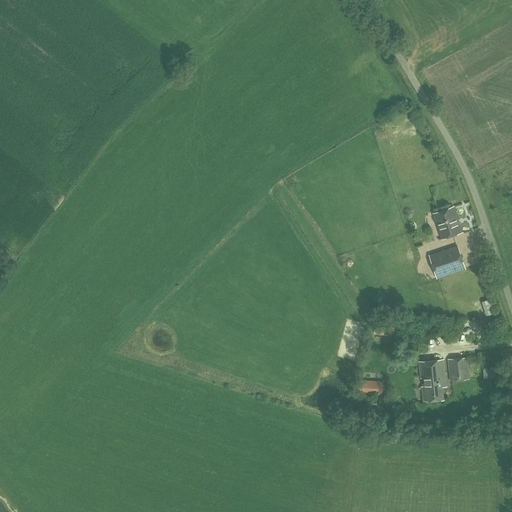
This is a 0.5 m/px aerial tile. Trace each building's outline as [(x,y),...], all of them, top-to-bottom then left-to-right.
[(443,239),(462,232),(453,208),(434,214),(443,239)] [(436,279),(452,274),(466,269),(458,245),(428,255),(436,279)] [(395,328),(385,326),(384,335),(394,337),(395,328)] [(450,381),(470,379),(468,357),(448,359),(450,381)] [(446,387),(444,359),(419,362),(421,378),(422,378),(423,386),(421,386),(423,401),(427,400),(427,401),(444,400),(443,387),(446,387)] [(494,367),(484,368),(485,378),(495,377),(494,367)] [(383,399),(385,389),(376,389),(377,376),(362,374),(361,388),(370,389),(368,398),(383,399)]
